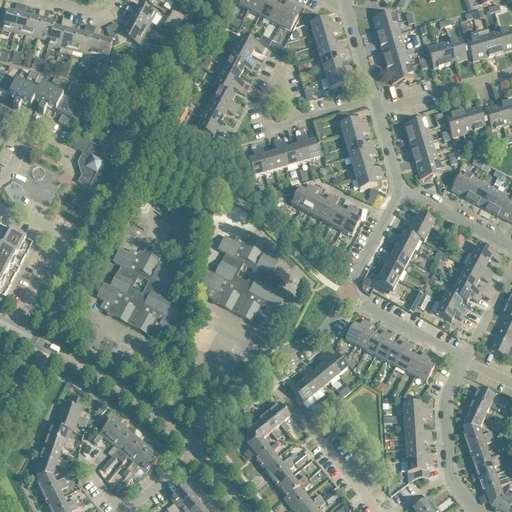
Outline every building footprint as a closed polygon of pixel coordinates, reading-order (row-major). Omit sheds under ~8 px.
[(167,2),(162,0),(136,0),(153,9),(156,2),(165,7),(167,2)] [(249,14),(255,0),(242,0),(238,8),(249,14)] [(259,19),(268,0),(262,0),(263,1),(261,0),(255,0),(249,14),(259,19)] [(269,24),(277,8),(272,5),(274,0),(268,0),(259,19),(269,24)] [(371,0),(387,8),(391,0),(371,0)] [(165,7),(164,9),(169,12),(173,6),(173,5),(167,2),(165,7)] [(473,10),(471,6),(470,2),(464,4),(467,12),(473,10)] [(279,29),(291,6),(287,3),(283,11),(277,8),(269,24),(279,29)] [(14,35),(21,7),(16,6),(15,13),(15,16),(7,14),(2,32),(14,35)] [(290,35),(298,19),(292,16),(296,8),(291,6),(279,29),(290,35)] [(26,38),(30,20),(23,18),(23,15),(24,15),(26,9),(21,7),(14,35),(26,38)] [(127,9),(125,13),(150,27),(156,16),(139,7),(135,14),(133,13),(133,12),(127,9)] [(38,41),(45,13),(40,12),(38,19),(39,19),(38,22),(30,20),(26,38),(38,41)] [(484,20),(481,12),(473,15),(476,23),(484,20)] [(49,14),(45,13),(38,41),(49,44),(53,30),(54,26),(46,24),(47,21),(48,21),(49,14)] [(148,30),(150,27),(125,13),(122,18),(129,21),(129,20),(132,22),(128,29),(144,37),(149,40),(153,33),(148,30)] [(180,26),(184,19),(173,13),(169,20),(180,26)] [(397,26),(394,14),(372,21),(376,32),(397,26)] [(185,29),(180,27),(180,26),(169,20),(165,27),(182,36),(185,29)] [(310,26),(313,37),(338,30),(337,25),(329,27),(327,21),(310,26)] [(60,51),(67,23),(62,22),(61,28),(61,29),(61,31),(53,30),(49,44),(48,48),(60,51)] [(234,30),(237,25),(230,22),(227,26),(234,30)] [(72,54),(76,36),(69,34),(69,31),(70,31),(72,24),(67,23),(60,51),(72,54)] [(400,37),(397,26),(376,32),(379,43),(400,37)] [(84,57),(91,29),(86,28),(84,34),(85,35),(84,37),(76,36),(72,54),(84,57)] [(95,60),(100,41),(92,39),(93,37),(94,37),(95,30),(91,29),(84,57),(95,60)] [(139,48),(144,37),(128,29),(124,36),(121,34),(115,37),(119,47),(125,44),(126,42),(139,48)] [(340,35),(338,30),(313,37),(316,48),(333,43),(332,37),(340,35)] [(511,53),(511,34),(511,30),(499,34),(506,55),(511,53)] [(506,55),(499,34),(489,37),(495,58),(506,55)] [(114,49),(119,47),(115,37),(108,41),(108,43),(100,41),(95,60),(107,62),(111,49),(114,49)] [(403,47),(400,37),(379,43),(382,54),(403,47)] [(495,58),(489,37),(478,40),(484,61),(495,58)] [(241,38),(236,49),(251,57),(254,52),(262,56),(264,51),(241,38)] [(173,53),(175,54),(180,43),(179,42),(173,39),(167,50),(173,53)] [(218,52),(223,42),(217,39),(212,49),(218,52)] [(484,61),(478,40),(466,43),(472,65),(484,61)] [(266,41),(263,47),(269,50),(270,47),(272,44),(266,41)] [(467,62),(460,41),(449,44),(455,66),(467,62)] [(335,49),(333,43),(316,48),(319,59),(345,52),(343,47),(335,49)] [(455,66),(449,44),(438,47),(444,69),(455,66)] [(411,52),(405,53),(403,47),(382,54),(385,65),(407,58),(407,59),(413,57),(411,52)] [(444,69),(438,47),(427,51),(433,72),(444,69)] [(212,62),(218,52),(212,49),(207,59),(212,62)] [(249,63),(251,57),(236,49),(230,59),(253,71),(256,67),(249,63)] [(346,57),(345,52),(319,59),(323,70),(340,65),(338,59),(346,57)] [(0,61),(6,64),(8,56),(0,53),(0,61)] [(12,64),(18,66),(20,55),(15,54),(12,64)] [(32,57),(26,56),(23,67),(29,69),(32,57)] [(410,69),(407,59),(407,58),(385,65),(389,76),(410,69)] [(253,71),(230,59),(225,69),(241,77),(244,72),(251,76),(253,71)] [(41,72),(44,63),(35,61),(33,70),(41,72)] [(342,71),(340,65),(323,70),(326,81),(351,74),(350,69),(342,71)] [(238,83),(241,77),(225,69),(220,79),(243,91),(245,87),(238,83)] [(413,81),(410,69),(389,76),(392,87),(413,81)] [(79,72),(73,70),(70,79),(77,81),(79,72)] [(78,82),(84,83),(87,71),(81,70),(78,82)] [(345,81),(353,79),(351,74),(326,81),(329,92),(331,92),(337,90),(346,87),(345,81)] [(98,86),(100,77),(92,75),(90,84),(98,86)] [(243,91),(220,79),(214,89),(218,92),(219,91),(230,97),(233,92),(240,96),(243,91)] [(9,99),(16,86),(5,80),(0,89),(0,99),(2,95),(9,99)] [(37,97),(16,86),(9,99),(30,110),(34,103),(34,102),(37,97)] [(62,100),(51,95),(41,90),(37,97),(34,102),(34,103),(55,114),(62,100)] [(234,100),(230,97),(219,91),(218,92),(213,101),(236,114),(239,109),(231,105),(234,100)] [(62,127),(73,106),(62,100),(55,114),(62,117),(58,125),(62,127)] [(236,114),(213,101),(208,111),(223,120),(226,114),(234,118),(236,114)] [(511,127),(511,122),(507,105),(496,109),(502,130),(511,127)] [(76,125),(84,111),(73,106),(62,127),(66,129),(70,121),(76,125)] [(485,131),(480,113),(479,109),(467,113),(474,134),(485,131)] [(502,130),(496,109),(485,112),(491,133),(502,130)] [(173,125),(181,128),(187,114),(180,111),(173,125)] [(221,125),(223,120),(208,111),(202,121),(225,134),(228,129),(221,125)] [(474,134),(467,113),(457,116),(463,137),(474,134)] [(463,137),(457,116),(445,119),(451,141),(463,137)] [(225,134),(202,121),(197,132),(213,140),(216,134),(223,138),(225,134)] [(428,133),(425,121),(404,127),(407,139),(428,133)] [(359,128),(357,122),(340,127),(343,138),(368,131),(367,126),(359,128)] [(370,136),(368,131),(343,138),(346,149),(363,144),(362,138),(370,136)] [(432,143),(428,133),(407,139),(410,150),(432,143)] [(101,197),(122,158),(107,151),(110,146),(101,142),(97,148),(78,137),(72,149),(83,154),(77,165),(81,178),(77,184),(101,197)] [(306,137),(301,138),(308,164),(319,160),(314,143),(308,145),(306,137)] [(308,164),(301,138),(296,140),(298,148),(292,150),(297,167),(308,164)] [(297,167),(292,150),(286,151),(284,143),(279,145),(286,170),(297,167)] [(435,154),(432,143),(410,150),(414,161),(435,154)] [(365,150),(363,144),(346,149),(349,160),(375,152),(373,147),(365,150)] [(286,170),(279,145),(274,146),(276,154),(270,156),(275,173),(286,170)] [(275,173),(270,156),(264,158),(262,150),(257,151),(264,177),(275,173)] [(264,177),(257,151),(252,153),(254,161),(248,163),(253,180),(264,177)] [(376,157),(375,152),(349,160),(353,171),(370,166),(368,160),(376,157)] [(438,165),(435,154),(414,161),(417,171),(438,165)] [(442,177),(438,165),(417,171),(420,183),(442,177)] [(371,172),(370,166),(353,171),(356,182),(381,174),(379,169),(371,172)] [(382,179),(381,174),(356,182),(359,193),(376,188),(374,182),(382,179)] [(461,199),(472,179),(461,174),(451,194),(461,199)] [(471,205),(482,185),(472,179),(461,199),(471,205)] [(481,210),(492,190),(482,185),(471,205),(481,210)] [(301,212),(313,189),(309,187),(305,194),(299,191),(291,207),(301,212)] [(311,218),(319,202),(314,199),(318,192),(313,189),(301,212),(311,218)] [(491,215),(502,196),(492,190),(481,210),(491,215)] [(372,191),(368,197),(370,198),(366,205),(371,208),(378,194),(372,191)] [(284,203),(281,194),(271,197),(274,206),(284,203)] [(501,221),(511,201),(502,196),(491,215),(501,221)] [(321,223),(333,200),(329,197),(325,205),(319,202),(311,218),(321,223)] [(79,214),(83,205),(72,200),(68,209),(79,214)] [(331,228),(340,213),(334,210),(338,202),(333,200),(321,223),(331,228)] [(511,226),(511,225),(511,200),(511,201),(501,221),(511,226)] [(341,234),(354,211),(349,208),(345,215),(340,213),(331,228),(341,234)] [(234,210),(233,211),(227,219),(247,233),(253,223),(234,210)] [(352,239),(360,223),(354,220),(358,213),(354,211),(341,234),(352,239)] [(429,235),(434,225),(419,216),(416,222),(408,218),(406,223),(429,235)] [(429,235),(406,223),(403,228),(411,231),(408,237),(419,243),(424,245),(429,235)] [(0,298),(3,300),(33,246),(15,236),(14,234),(10,232),(9,233),(5,231),(4,229),(1,227),(0,227),(0,298)] [(414,253),(419,243),(408,237),(404,234),(401,240),(393,236),(391,241),(414,253)] [(236,240),(235,240),(234,243),(225,239),(221,246),(222,247),(218,254),(225,257),(218,271),(219,271),(216,277),(209,274),(205,281),(206,282),(202,289),(208,292),(204,298),(207,300),(225,309),(224,310),(245,321),(246,320),(258,327),(266,331),(270,324),(276,328),(279,321),(280,321),(284,314),(277,310),(281,304),(282,305),(286,297),(264,286),(269,277),(271,278),(275,271),(274,270),(278,263),(265,256),(266,253),(263,252),(265,248),(257,243),(257,244),(249,240),(246,246),(236,240)] [(414,253),(391,241),(388,245),(396,249),(393,255),(409,263),(414,253)] [(441,244),(437,252),(443,254),(447,247),(441,244)] [(477,248),(472,258),(488,266),(490,261),(498,265),(500,260),(477,248)] [(161,260),(152,256),(152,257),(144,253),(141,258),(131,252),(129,256),(120,251),(116,258),(117,259),(114,266),(120,269),(113,283),(114,283),(111,290),(104,286),(100,293),(101,294),(98,301),(103,304),(100,311),(120,321),(120,322),(141,334),(141,333),(162,343),(165,337),(171,340),(175,333),(176,333),(180,326),(173,322),(176,316),(177,317),(181,309),(160,298),(164,289),(166,290),(170,283),(169,282),(173,275),(160,269),(162,266),(159,264),(161,260)] [(439,265),(444,256),(438,253),(434,262),(439,265)] [(403,273),(409,263),(393,255),(390,260),(382,256),(380,261),(403,273)] [(488,266),(472,258),(468,256),(463,266),(466,268),(490,280),(492,276),(485,272),(488,266)] [(403,273),(380,261),(378,265),(385,269),(382,275),(398,283),(403,273)] [(315,284),(297,268),(281,286),(299,302),(315,284)] [(490,280),(466,268),(461,278),(477,286),(480,281),(487,285),(490,280)] [(392,294),(398,283),(382,275),(379,280),(372,276),(369,281),(392,294)] [(474,292),(477,286),(461,278),(456,288),(479,300),(481,296),(474,292)] [(456,288),(451,298),(450,298),(462,304),(466,307),(469,301),(476,305),(479,300),(456,288)] [(409,306),(406,312),(412,316),(416,309),(422,296),(416,293),(409,306)] [(429,300),(422,296),(416,309),(422,313),(426,305),(429,300)] [(459,310),(462,304),(450,298),(451,298),(446,296),(441,306),(464,318),(466,314),(459,310)] [(464,318),(441,306),(435,316),(451,325),(454,319),(461,323),(464,318)] [(511,309),(508,308),(503,319),(506,320),(511,322),(511,309)] [(511,322),(506,320),(501,331),(511,336),(511,322)] [(355,348),(367,325),(363,322),(359,330),(353,327),(345,343),(355,348)] [(365,353),(374,338),(368,335),(372,327),(367,325),(355,348),(365,353)] [(511,336),(501,331),(495,342),(511,349),(511,336)] [(375,359),(388,336),(383,333),(379,341),(374,338),(365,353),(375,359)] [(385,364),(394,348),(388,345),(392,338),(388,336),(375,359),(385,364)] [(511,359),(510,359),(511,353),(511,349),(495,342),(490,353),(511,363),(511,359)] [(395,370),(408,346),(403,344),(399,351),(394,348),(385,364),(395,370)] [(405,375),(414,359),(408,356),(412,349),(408,346),(395,370),(405,375)] [(326,355),(322,358),(338,378),(347,371),(336,357),(331,361),(326,355)] [(415,380),(428,357),(423,355),(419,362),(414,359),(405,375),(415,380)] [(426,386),(434,370),(428,367),(432,360),(428,357),(415,380),(426,386)] [(167,366),(170,361),(165,358),(162,363),(167,366)] [(338,378),(322,358),(318,361),(323,368),(318,372),(329,386),(338,378)] [(329,386),(318,372),(313,375),(308,369),(304,372),(321,393),(329,386)] [(321,393),(304,372),(300,376),(305,382),(300,386),(312,400),(321,393)] [(312,400),(300,386),(296,390),(290,383),(286,387),(303,407),(312,400)] [(385,388),(380,385),(376,391),(382,394),(385,388)] [(345,399),(351,394),(346,389),(341,394),(345,399)] [(480,391),(475,403),(490,410),(499,414),(501,410),(492,405),(496,399),(480,391)] [(430,400),(425,397),(422,402),(427,405),(430,400)] [(62,405),(58,417),(87,426),(88,422),(79,419),(84,404),(71,400),(68,407),(62,405)] [(487,416),(490,410),(475,403),(470,414),(472,415),(485,421),(494,425),(496,421),(487,416)] [(403,407),(403,419),(430,417),(429,412),(421,413),(420,406),(403,407)] [(279,407),(269,414),(280,428),(286,435),(290,432),(284,424),(290,420),(279,407)] [(274,432),(280,428),(269,414),(260,422),(261,424),(262,424),(271,435),(277,443),(281,440),(274,432)] [(480,431),(485,421),(472,415),(469,421),(466,420),(467,417),(463,415),(460,422),(467,426),(465,431),(466,436),(480,431)] [(58,417),(54,428),(68,433),(73,435),(76,426),(79,427),(78,429),(85,431),(86,427),(87,426),(58,417)] [(430,422),(430,417),(403,419),(404,430),(422,429),(422,423),(430,422)] [(262,424),(261,424),(256,429),(254,426),(256,424),(253,421),(247,426),(252,432),(248,435),(247,441),(261,442),(271,435),(262,424)] [(109,444),(121,430),(111,422),(93,444),(97,447),(103,440),(109,444)] [(65,440),(68,433),(54,428),(52,427),(48,439),(73,447),(75,443),(65,440)] [(422,435),(422,429),(404,430),(405,442),(431,440),(431,435),(422,435)] [(112,460),(130,438),(121,430),(109,444),(114,449),(108,456),(112,460)] [(468,449),(493,440),(492,435),(482,438),(480,431),(466,436),(464,437),(468,449)] [(127,460),(139,445),(130,438),(112,460),(115,463),(122,455),(127,460)] [(73,447),(48,439),(44,450),(60,456),(62,449),(71,452),(73,447)] [(431,445),(431,440),(405,442),(405,453),(423,452),(423,446),(431,445)] [(495,444),(493,440),(468,449),(472,460),(488,454),(486,448),(495,444)] [(258,461),(269,451),(261,442),(247,441),(247,447),(250,451),(244,456),(249,462),(252,459),(250,457),(253,455),(258,460),(258,461)] [(130,475),(149,453),(139,445),(127,460),(133,464),(126,472),(130,475)] [(276,445),(269,451),(258,461),(258,460),(255,462),(263,472),(276,461),(272,455),(279,449),(276,445)] [(57,462),(60,456),(44,450),(40,462),(42,463),(42,462),(56,467),(65,470),(67,466),(57,462)] [(424,458),(423,452),(405,453),(406,464),(432,463),(432,458),(424,458)] [(158,461),(149,453),(130,475),(134,478),(140,471),(146,475),(158,461)] [(476,471),(501,462),(500,458),(490,461),(488,454),(472,460),(476,471)] [(303,456),(292,465),(295,468),(297,471),(308,461),(303,456)] [(292,464),(291,464),(289,460),(281,467),(276,461),(263,472),(271,481),(292,464)] [(52,478),(56,467),(42,462),(42,463),(40,469),(37,468),(38,465),(33,464),(31,471),(38,474),(36,479),(39,484),(52,478)] [(494,470),(503,467),(501,462),(476,471),(480,483),(496,477),(494,470)] [(424,468),(433,468),(432,463),(406,464),(407,476),(413,476),(414,482),(429,481),(428,474),(425,474),(424,468)] [(295,468),(292,465),(292,464),(271,481),(278,490),(292,480),(287,474),(295,468)] [(126,480),(130,475),(126,472),(122,477),(126,480)] [(128,485),(134,478),(130,475),(126,480),(124,483),(128,485)] [(498,484),(496,477),(480,483),(484,494),(487,494),(486,493),(500,489),(509,485),(508,481),(498,484)] [(42,497),(66,485),(64,481),(55,485),(52,478),(39,484),(36,485),(42,497)] [(286,500),(307,483),(304,479),(296,485),(292,480),(278,490),(286,500)] [(310,487),(307,483),(286,500),(283,502),(291,511),(307,499),(301,491),(303,490),(304,491),(310,487)] [(68,489),(66,485),(42,497),(47,507),(62,500),(59,494),(68,489)] [(174,511),(192,498),(184,489),(170,500),(174,506),(167,511),(174,511)] [(496,511),(497,511),(504,500),(500,489),(486,493),(487,494),(489,500),(486,501),(485,498),(480,500),(483,507),(490,505),(492,510),(496,511)] [(333,494),(324,501),(328,507),(337,499),(333,494)] [(510,511),(511,511),(511,497),(506,495),(504,500),(497,511),(510,511)] [(194,511),(199,508),(192,498),(174,511),(194,511)] [(291,511),(309,511),(322,502),(319,498),(313,502),(315,504),(312,506),(307,499),(291,511)] [(49,511),(65,511),(76,507),(74,502),(65,507),(62,500),(47,507),(49,511)] [(432,511),(435,510),(428,500),(413,511),(432,511)] [(325,506),(322,502),(309,511),(317,511),(316,510),(318,509),(320,510),(325,506)]
